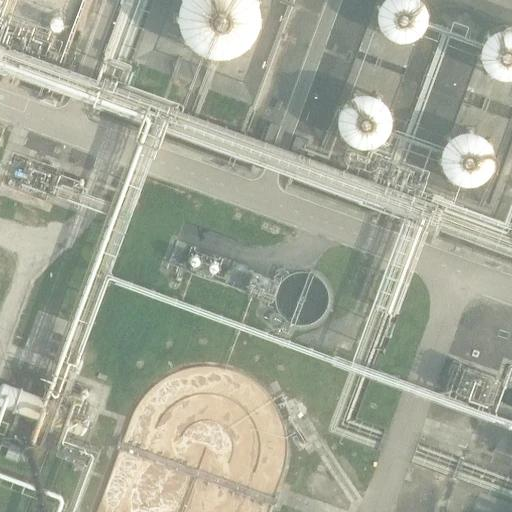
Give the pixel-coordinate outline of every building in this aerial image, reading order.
[(257,12),(257,11),(256,4),(255,0),(179,0),(179,3),(178,10),(179,18),(181,24),(183,31),(188,37),(194,42),(201,47),(208,49),(216,50),(222,50),(230,48),(237,45),(244,40),(250,34),(254,26),(256,20),(257,12)] [(426,11),(426,10),(425,5),(424,1),(423,0),(379,0),(379,2),(378,6),(377,11),(378,16),(379,20),(381,24),(385,28),(391,32),(396,34),(400,35),(406,34),(410,33),(415,31),(418,28),(422,24),(424,20),(426,11)] [(375,27),(366,31),(363,55),(371,59),(366,62),(364,78),(370,67),(375,77),(368,88),(401,92),(405,94),(418,96),(415,90),(402,88),(406,81),(415,82),(437,72),(438,58),(431,54),(442,49),(450,34),(428,22),(420,35),(406,41),(398,40),(375,27)] [(511,25),(509,25),(505,24),(500,24),(495,26),(490,28),(487,31),(484,34),(482,38),(480,43),(480,47),(480,52),(481,56),(482,59),(485,64),(488,67),(493,70),(497,72),(502,72),(507,72),(511,71),(511,70),(511,25)] [(385,114),(385,113),(385,109),(383,104),(381,100),(378,96),(371,91),(366,89),(362,89),(357,89),(352,90),(347,93),(344,95),(341,99),(339,103),(337,108),(337,112),(338,121),(340,125),(343,129),(350,135),(355,136),(359,137),(364,137),(368,136),(372,134),(377,131),(381,126),(383,123),(385,118),(385,114)] [(489,153),(489,152),(489,147),(488,144),(485,139),(482,136),(479,133),(475,130),(470,129),(466,128),(460,129),(456,130),(451,132),(448,135),(445,138),(443,143),(441,152),(442,160),(445,166),(447,169),(452,173),(456,175),(463,177),(468,176),(473,175),(481,171),(484,167),(487,162),(489,157),(489,153)] [(86,414),(0,377),(0,412),(74,443),(86,414)]
